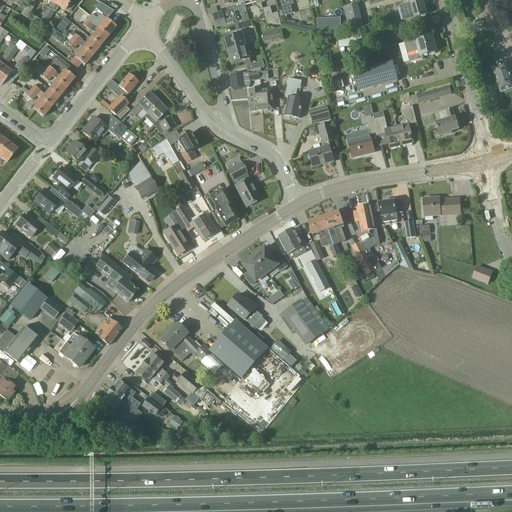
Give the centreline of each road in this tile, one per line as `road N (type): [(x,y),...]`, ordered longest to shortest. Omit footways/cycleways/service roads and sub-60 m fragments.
road 1 (motorway): [(0,506),(511,492)]
road 2 (motorway): [(511,468),(0,481)]
road 3 (secondary): [(297,204),(169,290),(70,404),(48,415),(0,416)]
road 4 (secondary): [(485,160),(333,188),(297,204)]
road 5 (tertiary): [(485,160),(445,0)]
road 6 (residential): [(49,145),(144,24)]
road 7 (residential): [(224,127),(199,106),(144,24)]
road 8 (residential): [(224,127),(193,0)]
